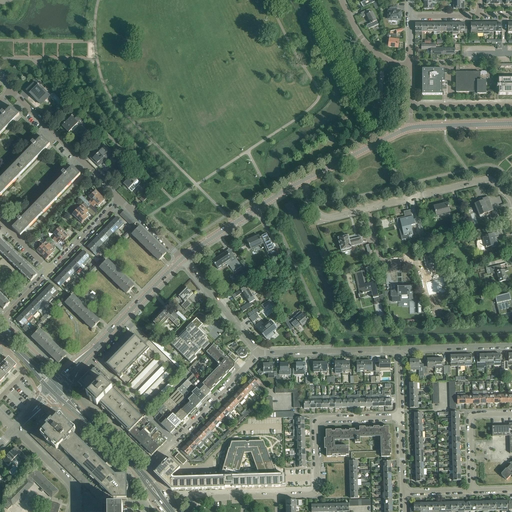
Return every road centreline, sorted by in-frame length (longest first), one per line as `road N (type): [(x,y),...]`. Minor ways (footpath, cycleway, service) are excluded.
road 1 (residential): [(511,197),(482,179),(325,216),(301,181)]
road 2 (residential): [(276,496),(314,493),(319,419),(401,417)]
road 3 (residential): [(141,475),(258,353)]
road 4 (unclassified): [(120,198),(10,89)]
road 5 (tertiary): [(81,360),(181,258)]
road 6 (tertiary): [(181,258),(301,181)]
road 7 (residential): [(258,353),(399,349)]
road 8 (residential): [(181,258),(258,353)]
road 9 (tertiary): [(301,181),(409,128)]
